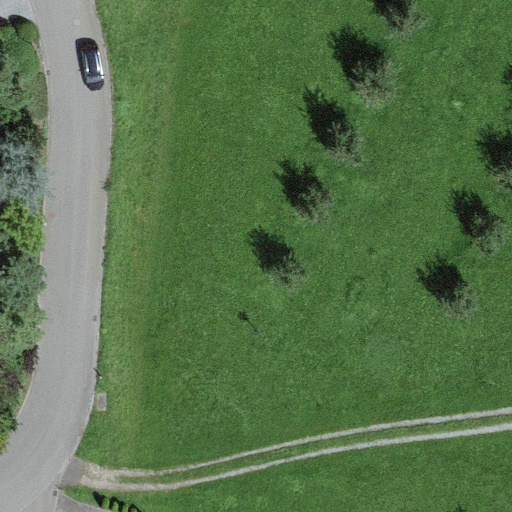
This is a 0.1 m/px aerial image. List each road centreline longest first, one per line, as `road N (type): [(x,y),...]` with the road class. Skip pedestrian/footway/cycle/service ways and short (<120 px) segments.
road 1 (residential): [(31,488),(79,382),(85,329),(93,147),(85,69),(65,0)]
road 2 (track): [(511,405),(31,488)]
